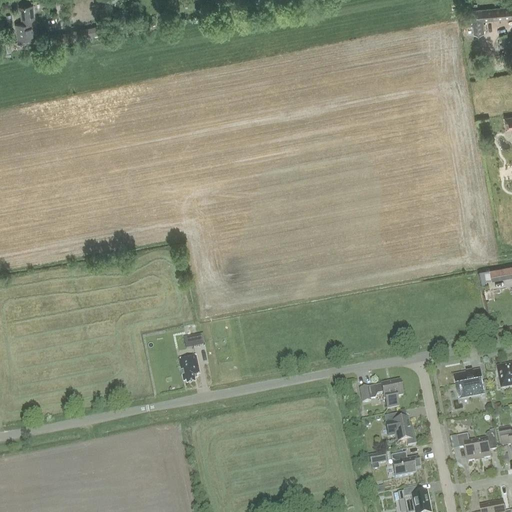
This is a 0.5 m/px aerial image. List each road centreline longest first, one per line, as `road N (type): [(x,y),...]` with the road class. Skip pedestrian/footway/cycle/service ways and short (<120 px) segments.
road 1 (unclassified): [(419,356),(0,436)]
road 2 (residential): [(448,493),(419,356)]
